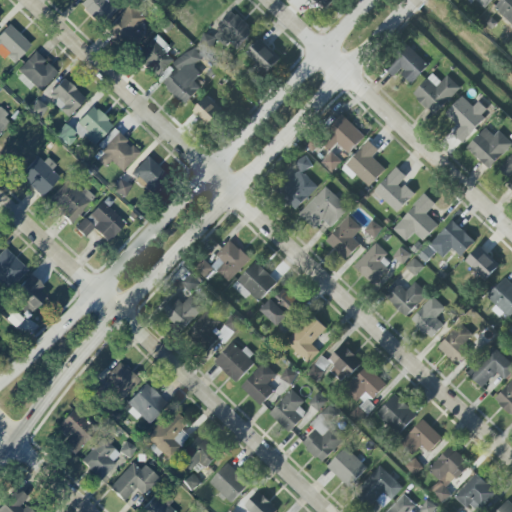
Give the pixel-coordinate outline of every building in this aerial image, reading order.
[(84,0),(79,6),(101,25),(116,9),(107,0),(84,0)] [(334,0),(314,0),(325,10),(334,0)] [(493,0),(476,0),(485,8),(493,0)] [(511,0),(501,0),(494,9),(511,24),(511,0)] [(137,22),(142,16),(130,4),(108,28),(130,49),(147,32),(137,22)] [(214,33),(235,52),(254,31),(233,12),(214,33)] [(0,48),(15,62),(30,46),(8,25),(0,33),(0,48)] [(198,46),(210,51),(215,38),(204,33),(198,46)] [(174,61),(166,54),(170,49),(156,35),(134,58),(157,79),(174,61)] [(265,75),(280,59),(259,40),(245,55),(265,75)] [(385,69),(394,78),(399,73),(411,84),(429,66),(408,46),(385,69)] [(202,59),(195,48),(173,63),(178,71),(164,80),(180,105),(201,91),(194,80),(201,75),(194,64),(202,59)] [(57,73),(36,53),(17,73),(38,93),(57,73)] [(461,89),(447,76),(441,82),(432,74),(412,95),(435,116),(461,89)] [(68,117),(85,99),(63,78),(48,95),(55,101),(53,104),(68,117)] [(193,111),(209,126),(223,112),(207,96),(193,111)] [(478,102),(473,107),(462,97),(445,114),(457,125),(451,132),(461,142),(490,113),(478,102)] [(29,113),(40,119),(47,106),(36,100),(29,113)] [(72,128),(93,147),(113,125),(92,106),(72,128)] [(0,134),(12,121),(0,110),(0,134)] [(330,137),(348,154),(365,136),(346,119),(330,137)] [(56,135),(67,145),(77,134),(65,124),(56,135)] [(511,142),(499,131),(494,136),(486,128),(467,148),(489,169),(511,144),(511,142)] [(379,150),(368,141),(342,170),(352,179),(355,175),(369,188),(385,170),(372,158),(379,150)] [(322,162),(331,173),(342,163),(332,153),(322,162)] [(304,172),(312,165),(304,155),(285,171),(292,180),(278,192),(293,210),(318,189),(304,172)] [(511,155),(499,168),(511,181),(511,186),(510,188),(511,189),(511,155)] [(148,191),(165,175),(148,157),(131,173),(148,191)] [(47,158),(43,162),(38,158),(20,177),(41,197),(60,178),(52,170),(56,166),(47,158)] [(403,183),(407,178),(396,167),(374,191),(397,213),(415,194),(403,183)] [(131,186),(119,180),(112,191),(124,198),(131,186)] [(48,202),(71,223),(90,203),(66,182),(48,202)] [(331,228),(349,209),(325,187),(299,215),(314,230),(323,220),(331,228)] [(406,242),(414,233),(423,242),(438,225),(426,214),(435,204),(424,194),(392,229),(406,242)] [(93,229),(107,243),(124,224),(101,201),(75,229),(84,238),(93,229)] [(362,229),(350,216),(325,240),(345,261),(361,246),(353,238),(362,229)] [(475,242),(453,220),(429,245),(443,258),(452,248),(461,257),(475,242)] [(364,231),(374,239),(382,229),(372,221),(364,231)] [(216,255),(219,258),(211,267),(204,260),(195,269),(206,279),(214,269),(229,283),(250,259),(230,240),(216,255)] [(354,267),(377,290),(390,277),(384,271),(390,265),(384,259),(388,255),(376,243),(354,267)] [(465,262),(485,281),(499,266),(478,247),(465,262)] [(410,254),(399,248),(393,258),(404,265),(410,254)] [(27,270),(5,249),(0,253),(0,280),(9,289),(27,270)] [(406,267),(415,276),(423,267),(414,259),(406,267)] [(242,293),(246,289),(258,302),(277,284),(257,263),(234,285),(242,293)] [(200,284),(192,274),(181,283),(189,293),(200,284)] [(45,297),(39,291),(43,287),(30,275),(13,293),(22,302),(17,307),(28,316),(45,297)] [(504,322),(511,312),(511,284),(504,278),(486,297),(495,305),(491,310),(504,322)] [(386,298),(406,317),(428,294),(415,282),(406,292),(399,285),(386,298)] [(183,331),(206,306),(193,294),(182,305),(175,299),(162,312),(183,331)] [(410,321),(431,340),(444,325),(436,318),(445,309),(432,297),(410,321)] [(278,327),(288,316),(271,299),(260,311),(278,327)] [(216,356),(241,321),(231,313),(222,325),(206,314),(189,337),(216,356)] [(286,343),(307,363),(318,351),(312,344),(326,329),(312,315),(286,343)] [(437,348),(456,365),(467,353),(462,349),(474,336),(460,323),(437,348)] [(244,349),(241,351),(232,343),(214,362),(236,383),(257,361),(244,349)] [(335,366),(329,372),(343,384),(361,363),(342,346),(328,360),(335,366)] [(511,369),(511,364),(493,347),(468,375),(482,388),(496,373),(503,379),(511,369)] [(102,382),(124,398),(139,379),(117,363),(102,382)] [(267,384),(276,375),(264,363),(241,387),(261,406),(275,391),(267,384)] [(375,407),(370,403),(386,385),(366,367),(345,389),(362,404),(359,407),(368,415),(375,407)] [(281,380),(292,385),(297,374),(286,369),(281,380)] [(511,380),(494,400),(511,416),(511,380)] [(136,420),(140,416),(148,424),(167,403),(146,385),(124,409),(136,420)] [(307,413),(300,407),(305,401),(292,390),(269,415),(289,433),(307,413)] [(318,412),(326,402),(317,395),(309,404),(318,412)] [(376,415),(398,436),(417,416),(395,395),(376,415)] [(345,441),(328,424),(338,414),(330,406),(310,424),(316,430),(302,443),(321,463),(345,441)] [(63,444),(75,455),(97,431),(73,409),(56,428),(68,438),(63,444)] [(146,439),(169,460),(190,437),(182,430),(187,424),(172,411),(146,439)] [(429,453),(443,439),(423,420),(400,444),(412,456),(421,446),(429,453)] [(199,462),(205,469),(219,456),(200,436),(177,457),(190,471),(199,462)] [(122,456),(103,438),(80,462),(99,480),(122,456)] [(119,452),(129,459),(136,448),(126,442),(119,452)] [(430,491),(443,503),(452,494),(447,489),(469,465),(450,447),(428,470),(440,481),(430,491)] [(327,468),(349,488),(367,468),(346,448),(327,468)] [(159,478),(144,465),(140,470),(132,463),(109,489),(123,502),(135,489),(143,496),(159,478)] [(231,503),(250,483),(228,463),(209,483),(231,503)] [(403,487),(379,466),(355,496),(370,508),(382,493),(392,501),(403,487)] [(455,496),(472,511),(476,511),(496,492),(476,474),(455,496)] [(28,511),(21,505),(27,499),(17,489),(0,506),(0,511),(28,511)] [(248,511),(275,511),(278,510),(258,491),(243,507),(248,511)] [(410,511),(416,506),(404,494),(387,511),(410,511)] [(173,511),(156,495),(140,511),(173,511)] [(420,511),(421,511),(430,511),(434,505),(426,500),(420,511)] [(496,511),(511,511),(511,504),(507,500),(496,511)]
